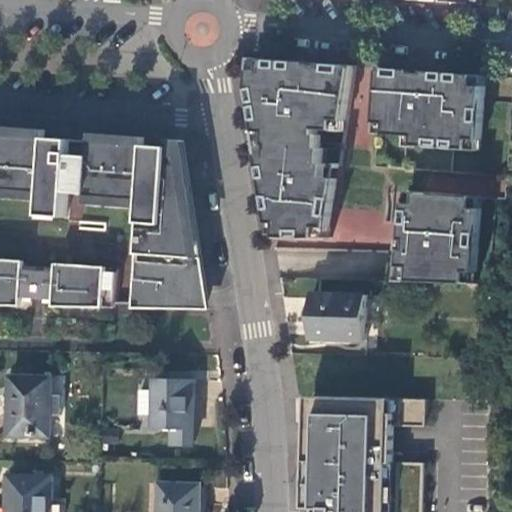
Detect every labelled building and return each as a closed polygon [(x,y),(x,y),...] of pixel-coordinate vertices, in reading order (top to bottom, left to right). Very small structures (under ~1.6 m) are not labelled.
[(247,75),(244,75),(262,179),(272,179),(274,191),(275,202),(266,201),(269,221),(275,221),(277,232),(316,236),(317,225),(329,226),(333,176),(323,175),(310,174),(311,162),(319,163),(320,145),(316,145),(317,130),(313,130),(314,126),(331,127),(332,117),(341,118),(346,65),(317,63),(315,79),(301,78),(302,61),(302,59),(258,56),(257,69),(248,68),(247,75)] [(317,63),(302,61),(301,78),(315,79),(317,63)] [(413,85),(413,76),(421,76),(421,67),(378,64),(377,67),(402,69),(401,84),(413,85)] [(470,81),(471,71),(421,67),(421,76),(413,76),(413,85),(401,84),(402,69),(377,67),(374,119),(384,120),(383,131),(412,133),(411,141),(476,146),(481,82),(470,81)] [(481,82),(482,72),(471,71),(470,81),(481,82)] [(340,128),(341,118),(332,117),(331,127),(340,128)] [(373,130),(383,131),(384,120),(374,119),(373,130)] [(135,206),(130,302),(130,307),(198,308),(195,289),(185,221),(178,173),(175,155),(165,154),(165,147),(40,138),(0,134),(0,197),(37,200),(37,207),(61,208),(62,191),(83,193),(82,202),(135,206)] [(324,164),(319,163),(311,162),(310,174),(323,175),(324,164)] [(272,179),(262,179),(264,192),(274,191),(272,179)] [(404,188),(403,199),(416,200),(416,189),(404,188)] [(410,264),(409,279),(467,280),(468,265),(477,265),(480,206),(475,206),(476,193),(416,189),(416,200),(403,199),(402,229),(412,230),(411,235),(419,235),(418,247),(401,246),(399,263),(410,264)] [(274,191),(264,192),(266,201),(275,202),(274,191)] [(61,216),(61,208),(37,207),(36,214),(61,216)] [(327,236),(329,226),(317,225),(316,236),(327,236)] [(402,229),(401,246),(418,247),(419,235),(411,235),(412,230),(402,229)] [(399,263),(398,278),(409,279),(410,264),(399,263)] [(0,298),(28,300),(29,297),(41,297),(41,302),(111,305),(112,301),(113,272),(44,267),(44,270),(31,269),(31,267),(0,264),(0,298)] [(476,281),(477,265),(468,265),(467,280),(476,281)] [(311,336),(366,337),(367,293),(312,292),(311,315),(311,336)] [(48,377),(8,376),(8,434),(48,434),(48,377)] [(190,378),(151,378),(151,427),(170,427),(170,440),(175,444),(189,444),(190,415),(190,378)] [(425,398),(309,395),(307,507),(313,507),(312,511),(421,511),(422,462),(392,461),(393,424),(424,424),(425,398)] [(50,511),(51,475),(7,474),(6,511),(50,511)] [(198,482),(157,481),(156,511),(196,511),(197,508),(198,482)]
